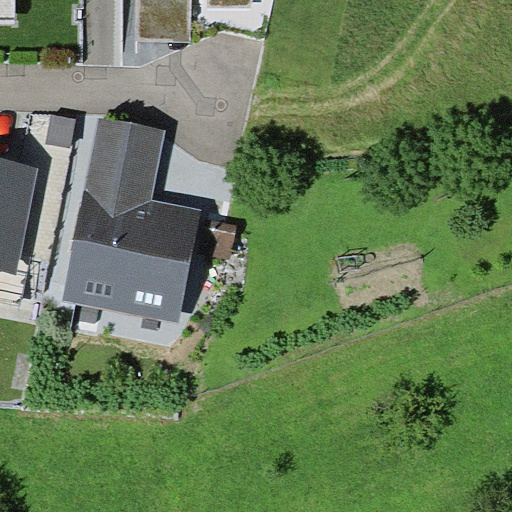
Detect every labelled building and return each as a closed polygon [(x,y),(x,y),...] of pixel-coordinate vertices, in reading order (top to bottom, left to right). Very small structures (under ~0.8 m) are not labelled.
[(0,0),(0,18),(16,19),(15,0),(0,0)] [(190,42),(191,0),(136,0),(136,41),(190,42)] [(77,118),(51,114),(45,143),(72,147),(77,118)] [(63,300),(179,323),(202,209),(152,199),(166,130),(100,117),(63,300)] [(0,270),(17,274),(38,168),(0,160),(0,270)] [(237,225),(206,219),(200,253),(231,259),(237,225)]
